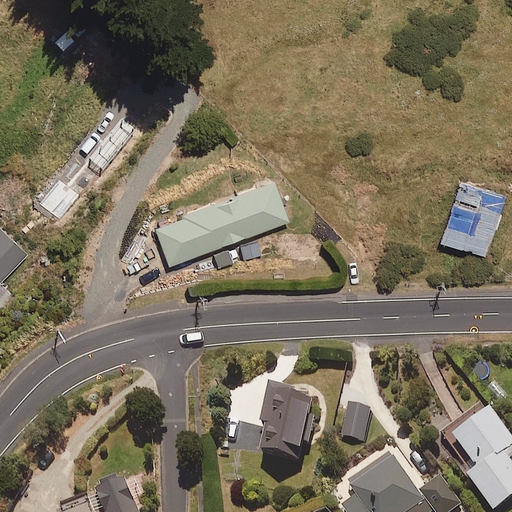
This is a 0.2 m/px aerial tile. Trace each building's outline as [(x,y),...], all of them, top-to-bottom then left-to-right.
[(288,221),(273,182),(154,227),(169,266),(288,221)] [(506,196),(459,182),(441,243),(487,257),(506,196)] [(0,283),(27,254),(0,229),(0,305),(9,296),(0,287),(0,283)] [(320,400),(274,390),(265,427),(270,428),(264,455),(305,465),(320,400)] [(511,451),(511,438),(486,404),(443,437),(468,469),(464,472),(495,511),(496,511),(511,500),(511,463),(506,456),(511,451)] [(370,409),(350,405),(344,437),(363,441),(370,409)] [(389,457),(353,486),(353,493),(358,499),(346,510),(347,511),(451,511),(462,504),(441,479),(421,495),(389,457)] [(133,511),(119,480),(92,492),(101,511),(133,511)]
